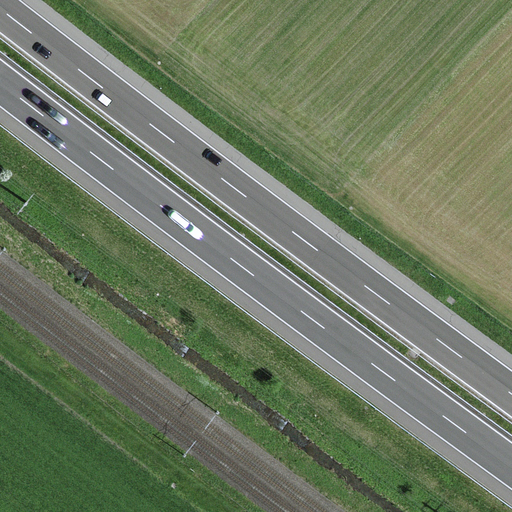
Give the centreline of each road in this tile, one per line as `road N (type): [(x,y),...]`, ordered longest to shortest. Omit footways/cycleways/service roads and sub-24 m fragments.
road 1 (motorway): [(511,397),(0,12)]
road 2 (motorway): [(0,82),(511,465)]
